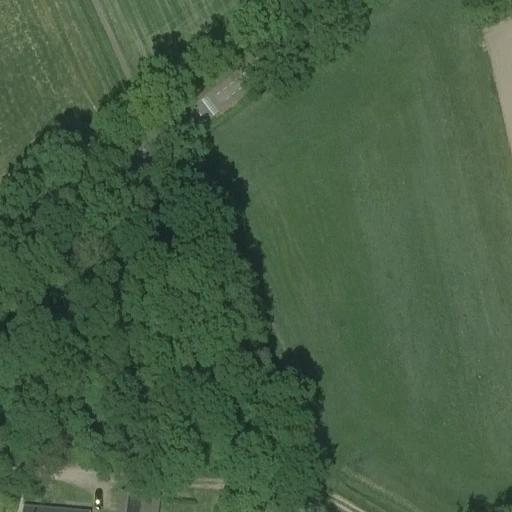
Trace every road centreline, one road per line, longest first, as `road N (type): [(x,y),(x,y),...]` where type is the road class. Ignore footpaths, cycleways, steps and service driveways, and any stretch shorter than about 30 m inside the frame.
road 1 (track): [(362,511),(327,495),(0,472)]
road 2 (tertiary): [(167,141),(351,0)]
road 3 (tertiary): [(167,141),(0,267)]
